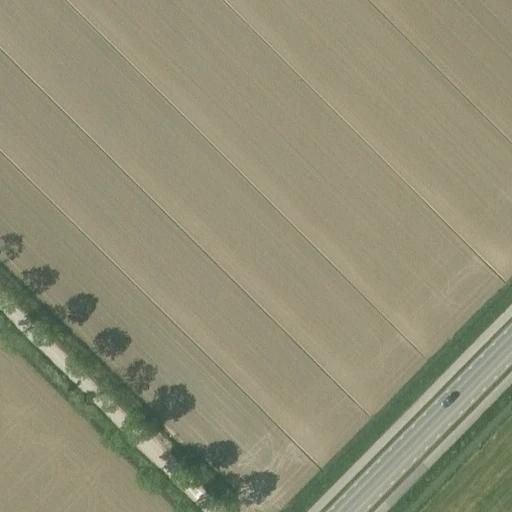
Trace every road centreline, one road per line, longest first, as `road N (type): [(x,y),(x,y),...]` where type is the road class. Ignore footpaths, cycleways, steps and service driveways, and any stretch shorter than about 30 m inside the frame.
road 1 (unclassified): [(217,511),(0,299)]
road 2 (tertiary): [(511,347),(350,511)]
